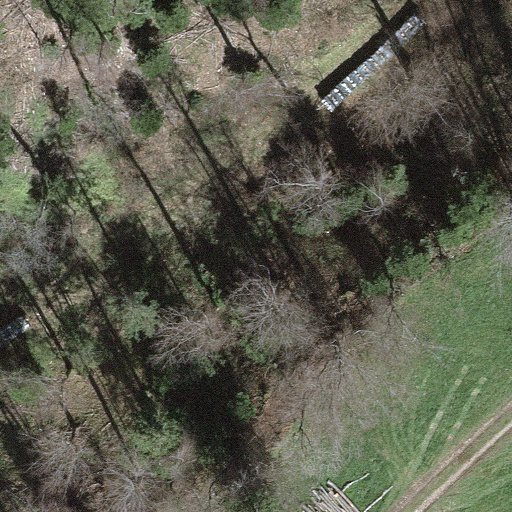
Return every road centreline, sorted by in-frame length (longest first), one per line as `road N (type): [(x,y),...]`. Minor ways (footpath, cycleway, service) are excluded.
road 1 (track): [(0,314),(426,0)]
road 2 (track): [(418,511),(511,431)]
